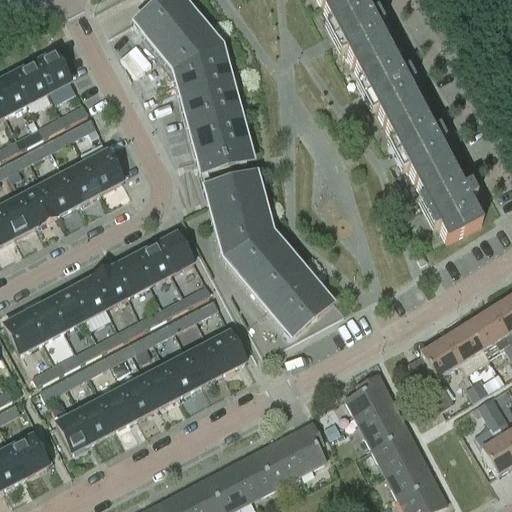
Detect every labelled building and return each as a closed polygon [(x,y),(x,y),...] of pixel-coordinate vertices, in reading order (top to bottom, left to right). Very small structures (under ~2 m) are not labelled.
[(172,0),(171,0),(138,29),(177,76),(201,167),(203,166),(206,178),(244,168),(242,155),(245,154),(244,146),(239,147),(235,130),(238,129),(235,115),(230,116),(227,99),(229,98),(226,84),(222,85),(218,65),(221,64),(219,54),(212,46),(210,48),(196,33),(200,30),(190,19),(187,23),(174,9),(178,6),(172,0)] [(314,0),(322,14),(347,0),(314,0)] [(370,18),(360,0),(347,0),(322,14),(353,72),(388,54),(376,30),(384,26),(377,14),(370,18)] [(401,77),(388,54),(353,72),(384,131),(419,113),(407,89),(415,85),(408,73),(401,77)] [(54,60),(32,71),(47,100),(69,88),(54,60)] [(32,71),(11,82),(26,111),(47,100),(32,71)] [(26,111),(11,82),(0,88),(0,113),(5,122),(26,111)] [(86,121),(80,111),(59,122),(64,132),(86,121)] [(431,136),(419,113),(384,131),(415,190),(450,172),(438,148),(445,144),(439,132),(431,136)] [(64,132),(59,122),(56,117),(40,125),(43,130),(38,133),(43,143),(64,132)] [(89,125),(66,137),(72,146),(76,144),(81,151),(98,142),(94,135),(89,125)] [(38,133),(16,144),(22,155),(43,143),(38,133)] [(72,146),(66,137),(45,148),(50,158),(72,146)] [(16,144),(0,152),(0,165),(0,166),(22,155),(16,144)] [(45,148),(24,159),(29,169),(50,158),(45,148)] [(24,159),(3,170),(8,180),(29,169),(24,159)] [(121,188),(106,159),(84,171),(99,199),(121,188)] [(99,199),(84,171),(63,182),(78,210),(99,199)] [(462,195),(450,172),(415,190),(446,249),(481,231),(469,207),(476,203),(470,191),(462,195)] [(228,262),(295,340),(330,311),(324,304),(321,307),(310,293),(313,291),(303,280),(300,282),(289,269),(292,266),(282,254),(279,257),(266,242),(261,221),(264,221),(260,207),(257,208),(252,191),(256,190),(254,181),(210,193),(228,262)] [(63,182),(42,193),(57,221),(78,210),(63,182)] [(57,221),(42,193),(20,204),(35,233),(57,221)] [(20,204),(0,214),(0,217),(14,244),(35,233),(20,204)] [(0,251),(14,244),(0,217),(0,251)] [(192,269),(177,241),(156,252),(170,280),(192,269)] [(170,280),(156,252),(134,264),(149,291),(170,280)] [(134,264),(112,275),(127,303),(149,291),(134,264)] [(127,303),(112,275),(91,286),(105,314),(127,303)] [(91,286),(69,298),(84,326),(105,314),(91,286)] [(203,291),(182,302),(187,313),(208,301),(203,291)] [(69,298),(48,309),(62,337),(84,326),(69,298)] [(511,301),(489,315),(505,341),(511,336),(511,301)] [(187,313),(182,302),(160,314),(165,324),(187,313)] [(216,317),(211,306),(189,318),(195,328),(216,317)] [(62,337),(48,309),(26,320),(41,348),(62,337)] [(160,314),(139,325),(144,335),(165,324),(160,314)] [(505,341),(489,315),(466,330),(482,356),(494,348),(500,357),(503,355),(511,350),(505,341)] [(195,328),(189,318),(168,329),(173,339),(195,328)] [(41,348),(26,320),(4,332),(19,360),(41,348)] [(144,335),(139,325),(117,337),(123,347),(144,335)] [(173,339),(168,329),(146,340),(152,351),(173,339)] [(482,356),(466,330),(442,345),(459,371),(482,356)] [(117,337),(96,348),(101,358),(123,347),(117,337)] [(146,340),(125,352),(130,362),(133,360),(138,371),(151,364),(146,354),(152,351),(146,340)] [(229,340),(207,351),(223,380),(244,369),(229,340)] [(459,371),(442,345),(419,360),(421,362),(406,371),(437,420),(452,410),(436,385),(459,371)] [(96,348),(74,360),(80,370),(101,358),(96,348)] [(511,349),(511,350),(503,355),(511,367),(511,366),(511,349)] [(207,351),(186,362),(201,391),(223,380),(207,351)] [(125,352),(103,363),(108,373),(130,362),(125,352)] [(80,370),(74,360),(72,356),(57,364),(59,367),(53,370),(59,381),(80,370)] [(201,391),(186,362),(164,374),(180,403),(201,391)] [(103,363),(82,374),(87,384),(108,373),(103,363)] [(59,381),(53,370),(31,382),(37,392),(59,381)] [(82,374),(60,386),(66,396),(87,384),(82,374)] [(180,403),(164,374),(143,385),(158,414),(180,403)] [(357,431),(393,412),(377,381),(356,393),(358,398),(344,405),(357,431)] [(158,414),(143,385),(121,396),(137,425),(158,414)] [(66,396),(60,386),(38,397),(44,407),(66,396)] [(487,398),(480,386),(464,395),(471,408),(487,398)] [(6,395),(0,398),(0,411),(12,405),(6,395)] [(137,425),(121,396),(100,408),(115,437),(137,425)] [(475,412),(483,426),(499,416),(491,403),(483,408),(475,412)] [(115,437),(100,408),(78,419),(93,448),(115,437)] [(0,417),(0,430),(19,420),(14,410),(0,417)] [(393,412),(357,431),(370,455),(406,436),(393,412)] [(499,416),(483,426),(491,438),(506,429),(499,416)] [(93,448),(78,419),(56,431),(71,460),(93,448)] [(311,429),(279,446),(298,482),(324,468),(316,453),(322,450),(311,429)] [(511,435),(511,436),(503,441),(511,455),(511,435)] [(406,436),(370,455),(383,480),(419,461),(406,436)] [(511,455),(503,441),(495,445),(479,455),(494,481),(511,470),(511,455)] [(32,443),(9,454),(25,483),(47,472),(32,443)] [(298,482),(279,446),(253,459),(272,496),(298,482)] [(25,483),(9,454),(0,459),(0,488),(3,495),(25,483)] [(272,496),(253,459),(227,472),(246,509),(272,496)] [(419,461),(383,480),(395,505),(432,486),(419,461)] [(227,472),(201,486),(215,511),(240,511),(246,509),(227,472)] [(215,511),(201,486),(176,499),(182,511),(215,511)] [(443,511),(445,511),(432,486),(395,505),(399,511),(443,511)] [(182,511),(176,499),(151,511),(182,511)]
